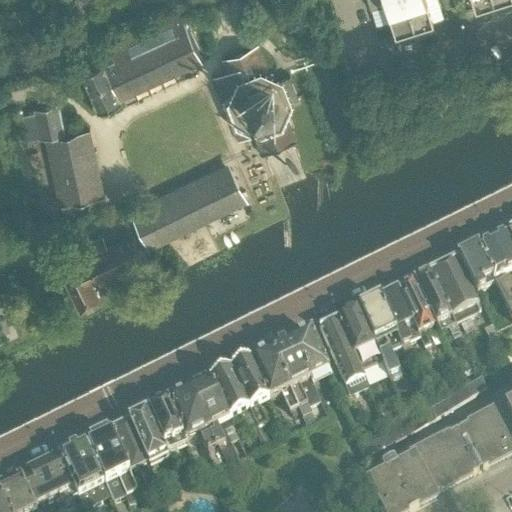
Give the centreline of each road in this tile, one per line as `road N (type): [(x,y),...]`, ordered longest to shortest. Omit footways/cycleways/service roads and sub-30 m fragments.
road 1 (unclassified): [(0,451),(511,200)]
road 2 (residential): [(511,26),(378,63),(362,54),(342,0)]
